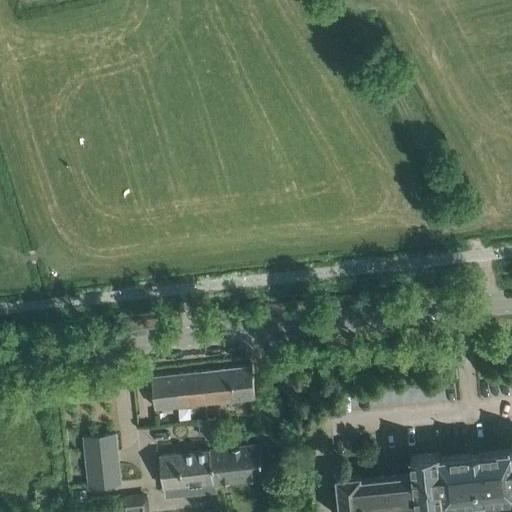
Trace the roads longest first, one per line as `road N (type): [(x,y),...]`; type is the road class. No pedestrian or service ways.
road 1 (tertiary): [(0,354),(511,292)]
road 2 (track): [(498,294),(342,0)]
road 3 (unknown): [(467,405),(343,425),(328,444),(327,474)]
road 4 (unknown): [(114,340),(132,492)]
